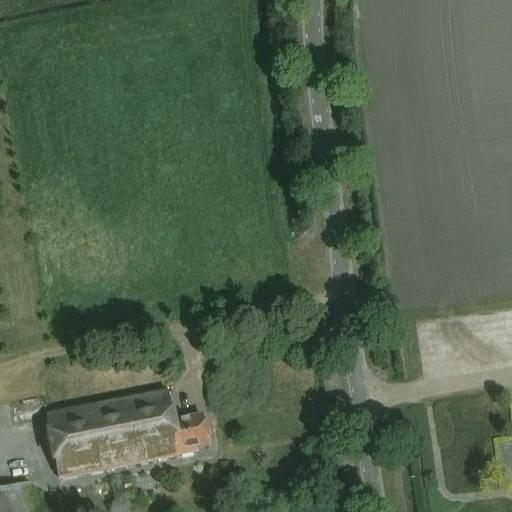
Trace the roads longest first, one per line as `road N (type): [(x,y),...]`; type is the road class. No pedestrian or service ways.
road 1 (unclassified): [(376,511),(312,77),(313,0)]
road 2 (track): [(511,370),(358,391)]
